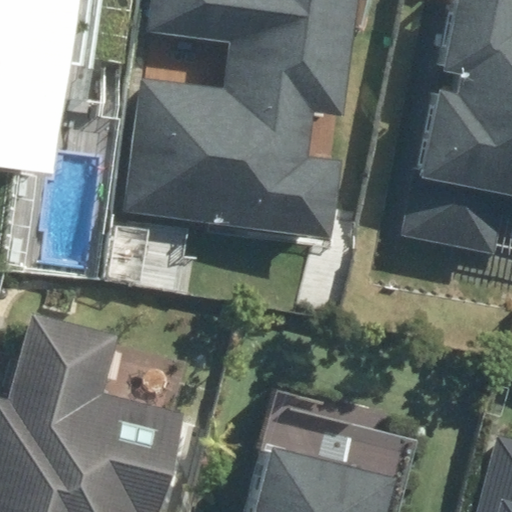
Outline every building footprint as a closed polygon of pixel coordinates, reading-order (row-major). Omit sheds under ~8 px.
[(0,0),(0,173),(2,160),(45,167),(73,0),(0,0)] [(140,73),(121,208),(324,237),(335,160),(299,155),(306,105),(336,110),(351,0),(150,0),(146,31),(221,42),(215,83),(140,73)] [(511,0),(453,0),(416,179),(511,198),(511,0)] [(4,397),(0,396),(0,511),(150,511),(176,415),(97,395),(114,332),(27,310),(4,397)] [(476,511),(511,511),(511,441),(496,438),(476,511)] [(241,511),(377,511),(385,480),(257,448),(241,511)]
